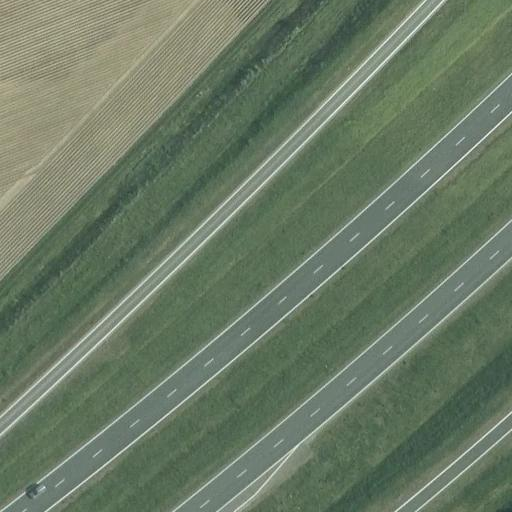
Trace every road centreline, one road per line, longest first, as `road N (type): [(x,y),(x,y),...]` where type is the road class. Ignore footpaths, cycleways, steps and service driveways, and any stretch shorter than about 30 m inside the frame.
road 1 (trunk): [(511,91),(266,316),(20,511)]
road 2 (trunk): [(431,0),(0,424)]
road 3 (trunk): [(192,511),(511,238)]
road 4 (trunk): [(401,511),(511,416)]
